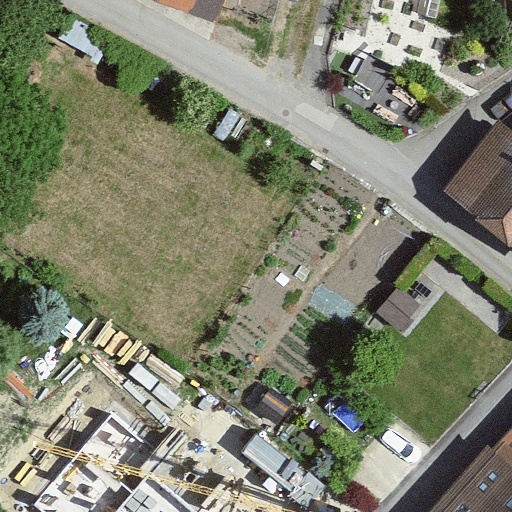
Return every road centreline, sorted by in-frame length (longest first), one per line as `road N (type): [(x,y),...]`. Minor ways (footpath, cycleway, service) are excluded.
road 1 (residential): [(511,275),(399,176),(286,98),(116,0)]
road 2 (residential): [(511,377),(378,511)]
